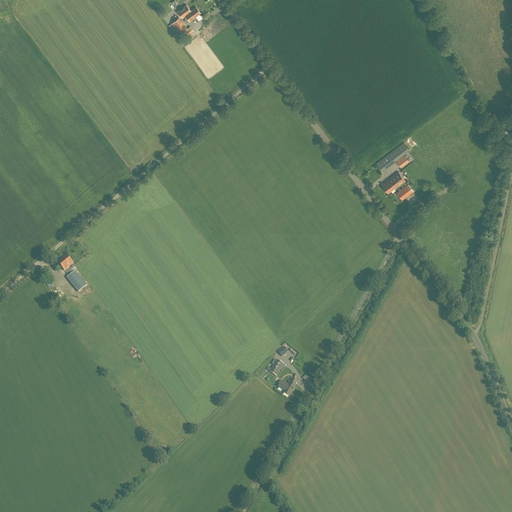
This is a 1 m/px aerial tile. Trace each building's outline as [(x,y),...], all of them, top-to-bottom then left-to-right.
[(185,15),(191,10),(186,4),(177,11),(183,18),(186,16),(185,15)] [(185,15),(186,16),(190,21),(195,17),(200,13),(196,7),(191,10),(185,15)] [(188,28),(179,17),(169,25),(176,34),(178,32),(180,34),(181,33),(183,32),(187,36),(194,31),(190,26),(188,28)] [(387,156),(392,163),(409,150),(404,143),(387,156)] [(401,167),(409,161),(405,155),(396,161),(401,167)] [(395,189),(406,181),(399,171),(388,180),(382,185),(388,193),(394,188),(395,189)] [(402,200),(414,191),(408,184),(396,192),(402,200)] [(64,271),(73,264),(66,256),(57,263),(64,271)] [(75,271),(67,279),(76,291),(78,293),(87,286),(78,275),(75,271)] [(50,286),(56,282),(53,277),(46,281),(50,286)] [(282,357),(288,352),(284,347),(278,352),(282,357)] [(276,361),(274,359),(271,364),(273,365),(269,372),(277,377),(284,364),(277,360),(276,361)] [(297,382),(292,379),(291,381),(289,380),(288,383),(289,384),(288,385),(282,381),(278,387),(285,391),(284,392),(290,396),(296,386),(295,385),(297,382)]
